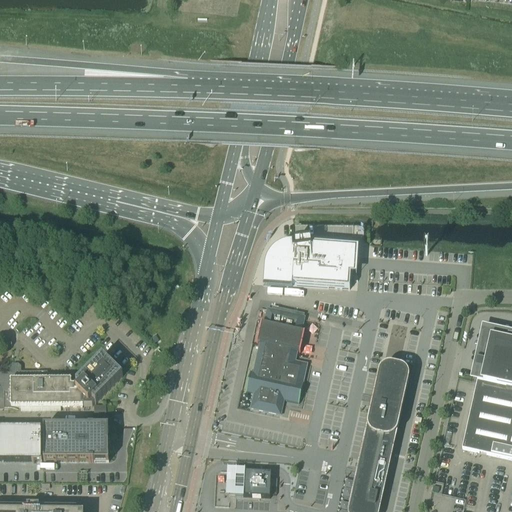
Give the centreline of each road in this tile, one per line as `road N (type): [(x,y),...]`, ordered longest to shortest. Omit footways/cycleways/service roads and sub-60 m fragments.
road 1 (motorway): [(0,117),(511,140)]
road 2 (secondary): [(174,511),(255,190)]
road 3 (motorway): [(511,110),(187,90)]
road 4 (unclassified): [(511,299),(473,299),(455,319),(414,511)]
road 5 (motorway): [(255,190),(296,197),(511,186)]
road 6 (secondary): [(255,190),(300,0)]
road 7 (motorway): [(187,90),(85,66),(0,60)]
road 8 (motorway): [(187,90),(0,87)]
road 9 (motorway): [(0,176),(173,216)]
road 10 (secondary): [(267,0),(238,133)]
road 11 (secondary): [(179,381),(150,511)]
road 12 (secondary): [(207,262),(179,381)]
